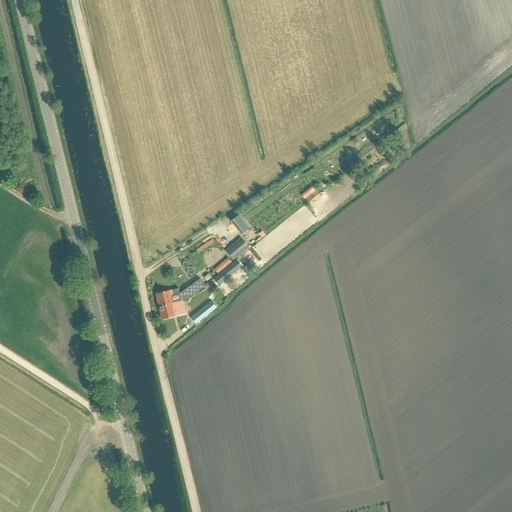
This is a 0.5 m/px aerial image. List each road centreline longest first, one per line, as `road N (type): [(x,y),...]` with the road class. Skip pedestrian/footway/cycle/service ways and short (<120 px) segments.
road 1 (tertiary): [(144,511),(19,0)]
road 2 (track): [(195,511),(73,0)]
road 3 (track): [(0,347),(123,426)]
